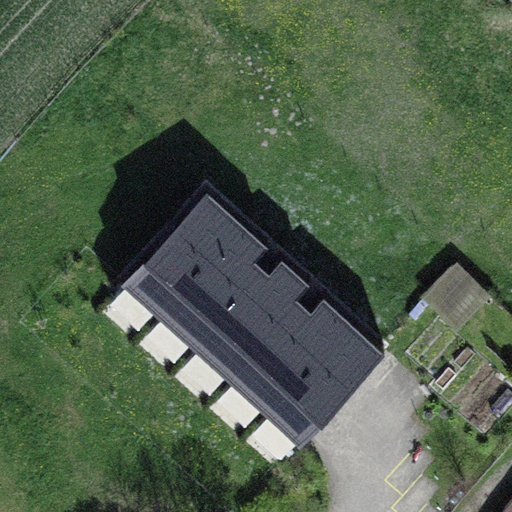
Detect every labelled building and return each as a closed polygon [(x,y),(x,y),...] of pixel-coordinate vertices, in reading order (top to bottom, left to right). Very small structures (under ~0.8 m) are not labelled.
[(289,446),(291,448),(382,347),(325,295),(312,310),(295,294),(307,280),(282,257),(269,271),(252,255),(265,241),(208,190),(117,290),(120,293),(129,282),(191,338),(181,348),(185,352),(195,342),(233,376),(224,387),(227,390),(236,379),(299,435),(289,446)] [(269,271),(282,257),(265,241),(252,255),(269,271)] [(312,310),(325,295),(307,280),(295,294),(312,310)] [(181,348),(191,338),(129,282),(120,293),(181,348)] [(224,387),(233,376),(195,342),(185,352),(224,387)] [(289,446),(299,435),(236,379),(227,390),(289,446)]
